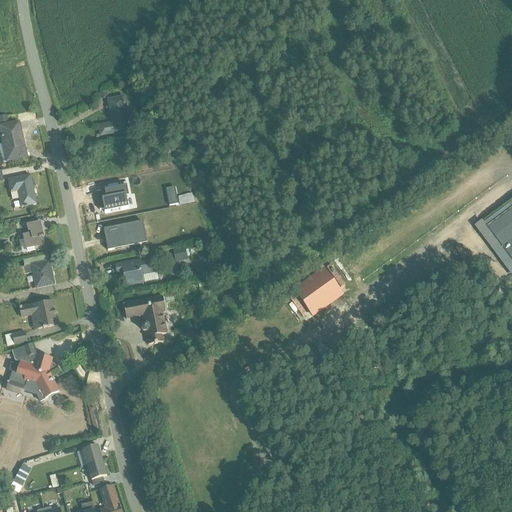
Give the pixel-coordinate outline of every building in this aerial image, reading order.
[(130,85),(133,81),(136,77),(128,71),(122,78),(125,80),(125,81),(130,85)] [(101,137),(131,131),(125,97),(108,101),(112,124),(99,127),(101,137)] [(19,123),(0,127),(0,135),(2,145),(0,145),(0,152),(2,163),(6,162),(6,163),(14,161),(15,168),(19,167),(18,160),(27,158),(26,156),(19,124),(19,123)] [(12,201),(19,200),(21,209),(37,205),(31,176),(7,181),(10,194),(11,194),(12,201)] [(125,197),(128,196),(126,186),(120,188),(120,189),(105,192),(107,200),(99,202),(100,209),(99,209),(100,211),(105,209),(105,212),(104,212),(104,213),(128,208),(125,197)] [(182,205),(196,202),(194,191),(179,195),(182,205)] [(511,210),(488,229),(511,259),(511,210)] [(150,242),(145,221),(103,230),(108,251),(150,242)] [(27,226),(28,232),(30,232),(31,234),(22,235),(24,241),(19,242),(21,251),(22,251),(23,255),(35,253),(34,248),(45,246),(43,238),(44,238),(44,236),(42,237),(39,224),(41,223),(27,226)] [(187,254),(189,254),(188,249),(188,247),(187,247),(187,246),(185,246),(185,247),(172,250),(175,263),(188,260),(187,254)] [(211,259),(208,248),(201,250),(204,261),(211,259)] [(23,261),(24,267),(49,262),(48,255),(23,261)] [(143,280),(144,279),(143,276),(158,273),(155,258),(115,266),(117,274),(123,273),(126,286),(143,283),(143,280)] [(215,274),(227,272),(224,260),(213,263),(215,274)] [(19,268),(21,276),(32,273),(35,289),(54,285),(50,262),(49,262),(24,267),(19,268)] [(324,269),(293,291),(313,318),(343,296),(324,269)] [(199,288),(211,286),(210,280),(198,282),(199,288)] [(241,292),(233,296),(238,306),(245,302),(247,301),(241,292)] [(126,320),(142,317),(144,324),(142,324),(140,327),(141,331),(144,333),(146,333),(148,346),(163,343),(162,335),(167,334),(163,313),(166,312),(163,297),(123,305),(126,320)] [(20,308),(20,310),(19,310),(21,319),(31,317),(34,331),(58,326),(53,302),(20,308)] [(25,332),(5,336),(7,348),(15,346),(28,343),(25,332)] [(16,374),(14,374),(12,381),(14,384),(25,387),(24,390),(28,391),(36,392),(40,402),(48,398),(49,398),(50,398),(51,398),(52,397),(53,397),(54,396),(54,395),(59,392),(48,373),(52,359),(37,355),(34,344),(12,352),(15,361),(20,362),(16,374)] [(217,362),(223,371),(237,362),(231,353),(217,362)] [(59,418),(51,420),(57,443),(88,435),(83,417),(66,422),(63,409),(58,411),(59,418)] [(87,466),(102,461),(98,446),(82,451),(87,466)] [(102,461),(87,466),(91,481),(92,481),(93,486),(104,483),(103,478),(107,477),(102,461)] [(23,482),(30,467),(24,464),(17,479),(23,482)] [(52,488),(58,487),(56,475),(49,476),(52,488)] [(121,511),(113,486),(104,489),(99,491),(104,509),(100,510),(100,511),(121,511)] [(69,491),(63,493),(66,503),(72,501),(69,491)] [(94,511),(94,510),(92,502),(82,505),(84,511),(94,511)]
